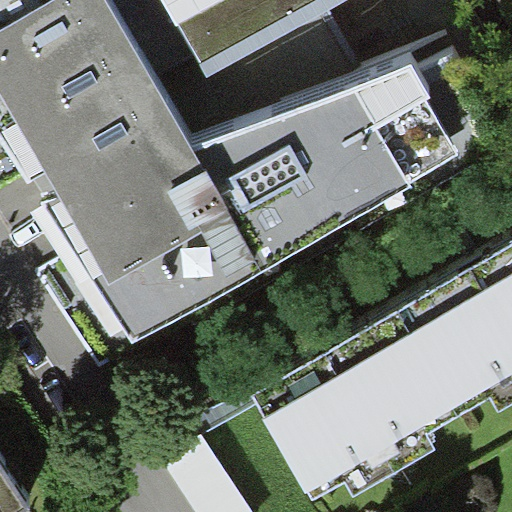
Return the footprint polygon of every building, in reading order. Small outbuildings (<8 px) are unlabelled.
[(161,83),(113,0),(0,0),(0,132),(130,329),(510,116),(454,30),(186,130),(174,107),(161,83)] [(304,0),(113,0),(161,83),(304,0)] [(312,500),(511,381),(511,221),(242,382),(312,500)] [(260,511),(202,424),(162,450),(202,511),(260,511)] [(0,511),(33,511),(0,456),(0,511)]
